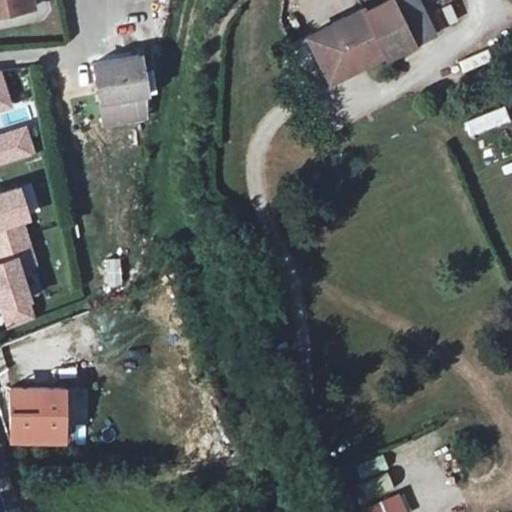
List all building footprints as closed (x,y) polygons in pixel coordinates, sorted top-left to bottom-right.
[(399,0),(387,0),(367,9),(391,63),(422,48),(399,0)] [(332,90),(391,63),(367,9),(308,40),(332,90)] [(95,68),(102,101),(144,92),(138,60),(95,68)] [(0,168),(44,157),(32,122),(0,132),(0,110),(16,106),(3,69),(0,69),(0,168)] [(144,92),(102,101),(106,127),(150,121),(144,92)] [(505,105),(464,121),(470,136),(510,120),(505,105)] [(29,182),(0,191),(0,329),(1,332),(42,319),(25,256),(38,251),(30,225),(40,221),(29,182)] [(13,388),(13,441),(64,441),(63,386),(13,388)] [(385,455),(356,464),(366,497),(395,488),(385,455)] [(362,510),(363,511),(411,511),(401,490),(362,510)]
